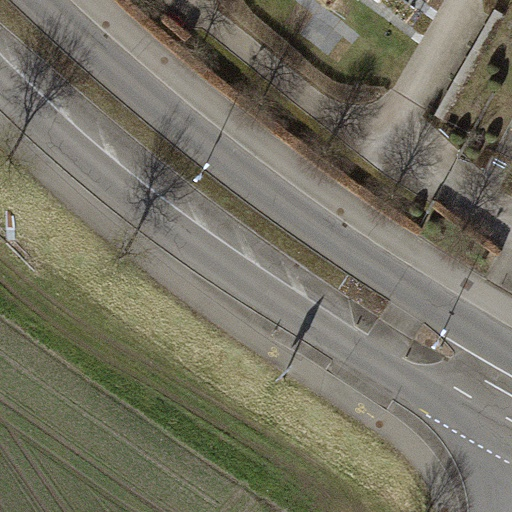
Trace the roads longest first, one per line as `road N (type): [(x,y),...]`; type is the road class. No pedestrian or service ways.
road 1 (tertiary): [(0,78),(209,257),(511,442)]
road 2 (tertiary): [(511,353),(268,194),(104,63),(39,0)]
